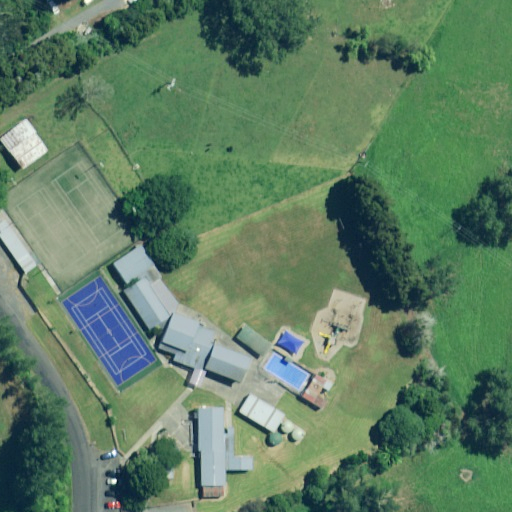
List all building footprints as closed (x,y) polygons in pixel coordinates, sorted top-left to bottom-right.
[(487,93),(428,81),(425,95),(436,97),(435,102),(483,112),(487,93)] [(54,158),(32,125),(6,142),(28,175),(54,158)] [(511,152),(503,149),(500,160),(511,164),(511,152)] [(39,270),(8,222),(0,227),(0,244),(23,280),(39,270)] [(162,273),(148,252),(119,271),(133,291),(162,273)] [(181,321),(155,282),(135,295),(160,334),(181,321)] [(224,339),(183,322),(171,351),(186,357),(182,367),(208,378),(224,339)] [(301,340),(284,329),(275,343),(292,354),(301,340)] [(269,345),(254,334),(245,346),(259,357),(269,345)] [(260,367),(226,354),(216,378),(250,392),(260,367)] [(323,401),(314,395),(318,388),(328,393),(334,384),(312,371),(297,396),(318,409),(323,401)] [(288,424),(256,403),(242,423),(274,444),(288,424)] [(228,462),(228,417),(204,418),(205,499),(229,499),(229,480),(255,480),(255,461),(228,462)] [(170,479),(173,460),(160,458),(157,476),(170,479)]
